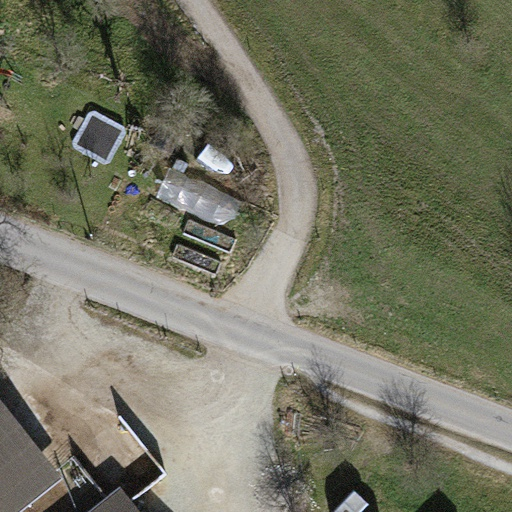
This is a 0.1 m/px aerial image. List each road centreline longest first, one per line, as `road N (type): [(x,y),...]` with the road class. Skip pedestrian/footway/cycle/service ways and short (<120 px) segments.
road 1 (unclassified): [(0,238),(511,435)]
road 2 (track): [(193,0),(274,126),(296,182),(294,234),(238,331)]
